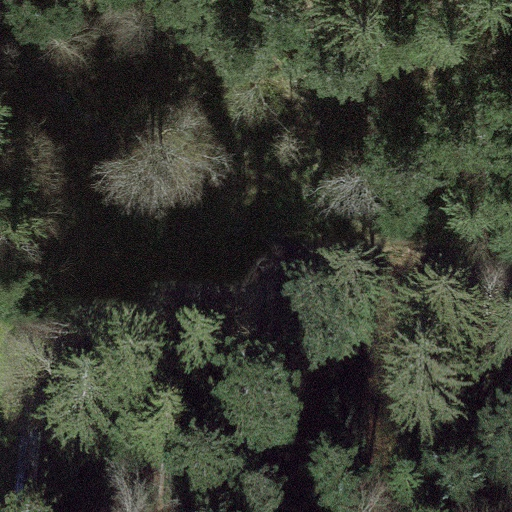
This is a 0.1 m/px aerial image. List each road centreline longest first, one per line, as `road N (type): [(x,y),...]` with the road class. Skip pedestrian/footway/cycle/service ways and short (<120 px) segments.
road 1 (track): [(111,0),(222,123),(281,157),(511,252)]
road 2 (track): [(2,511),(10,385),(0,362)]
